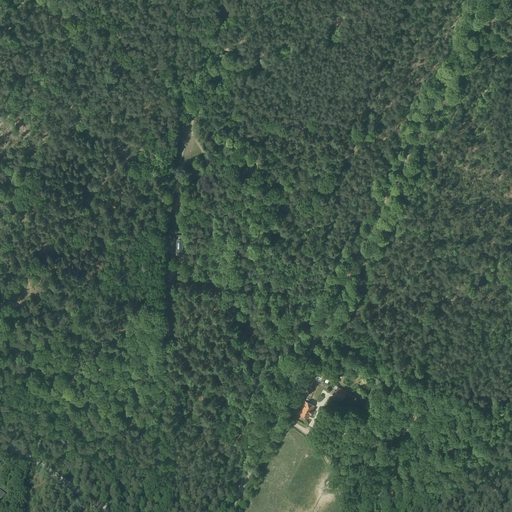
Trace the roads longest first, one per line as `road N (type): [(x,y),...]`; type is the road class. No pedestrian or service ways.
road 1 (unclassified): [(229,511),(456,62),(503,0)]
road 2 (unknown): [(511,36),(495,27),(466,60),(339,317),(324,323)]
road 3 (track): [(172,271),(235,274),(203,147),(212,126),(204,72),(223,0)]
road 4 (track): [(511,409),(401,430),(306,433)]
road 5 (track): [(223,4),(380,30)]
road 6 (track): [(230,250),(133,247),(109,272)]
